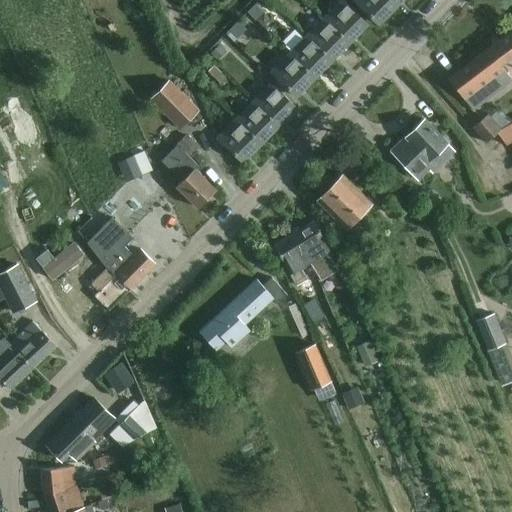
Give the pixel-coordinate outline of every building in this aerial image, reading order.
[(398,9),(388,0),(355,0),(354,2),(380,27),(398,9)] [(406,0),(388,0),(398,9),(406,0)] [(256,20),(265,11),(257,3),(248,12),(256,20)] [(343,3),(324,21),(351,47),(369,29),(343,3)] [(237,38),(246,29),(238,21),(229,30),(237,38)] [(351,47),(324,21),(307,39),(333,65),(351,47)] [(511,30),(448,78),(470,107),(508,78),(499,66),(511,56),(511,30)] [(333,65),(307,39),(289,57),(315,83),(333,65)] [(212,54),(219,60),(227,51),(217,43),(211,50),(213,52),(212,54)] [(315,83),(289,57),(270,75),(297,101),(315,83)] [(214,64),(208,71),(222,84),(228,77),(214,64)] [(94,106),(111,98),(102,78),(85,86),(94,106)] [(170,81),(153,98),(181,127),(198,110),(170,81)] [(270,87),(252,105),(278,131),(296,113),(270,87)] [(278,131),(252,105),(235,123),(261,148),(278,131)] [(486,143),(498,133),(502,129),(489,114),(472,128),(486,143)] [(425,119),(392,151),(418,178),(434,163),(438,167),(455,150),(449,144),(448,144),(425,119)] [(261,148),(235,123),(217,141),(243,166),(261,148)] [(511,126),(501,134),(507,144),(511,140),(511,126)] [(191,154),(199,146),(184,131),(176,140),(191,154)] [(184,176),(175,184),(199,207),(217,188),(167,141),(158,150),(184,176)] [(125,176),(139,170),(133,156),(119,162),(125,176)] [(361,231),(352,222),(371,203),(343,175),(318,201),(355,238),(361,231)] [(401,217),(409,208),(395,194),(387,202),(401,217)] [(112,217),(87,243),(105,265),(108,268),(108,267),(130,290),(156,264),(141,249),(134,256),(125,246),(133,238),(112,217)] [(314,221),(295,232),(311,262),(320,278),(336,268),(329,257),(334,254),(314,221)] [(294,234),(273,246),(297,285),(308,279),(301,268),(311,262),(295,232),(294,233),(294,234)] [(74,247),(60,259),(80,283),(94,271),(74,247)] [(0,284),(14,312),(36,301),(17,265),(0,273),(0,284)] [(108,268),(91,285),(99,293),(96,296),(109,310),(130,290),(108,267),(108,268)] [(257,279),(228,306),(199,331),(216,350),(225,341),(231,347),(249,330),(244,324),(273,299),(278,304),(288,295),(271,277),(263,285),(257,279)] [(476,319),(503,386),(511,381),(511,358),(494,312),(476,319)] [(31,323),(11,342),(33,367),(56,345),(42,330),(40,332),(31,323)] [(33,367),(11,342),(0,352),(0,364),(3,368),(0,369),(0,377),(10,388),(33,367)] [(369,342),(358,347),(366,365),(377,361),(369,342)] [(296,352),(312,388),(331,379),(315,343),(296,352)] [(123,364),(106,375),(118,393),(135,382),(123,364)] [(359,391),(344,397),(349,408),(363,402),(359,391)] [(94,397),(46,445),(62,460),(72,450),(79,457),(95,441),(92,439),(114,417),(94,397)] [(152,424),(142,402),(120,425),(135,440),(152,424)] [(115,454),(94,460),(97,469),(117,462),(115,454)] [(42,469),(44,495),(75,484),(74,466),(42,469)] [(75,484),(44,495),(43,496),(49,511),(68,511),(84,507),(75,484)] [(100,491),(104,501),(111,498),(113,497),(110,488),(100,491)] [(100,502),(103,511),(114,507),(111,498),(104,501),(100,502)]
